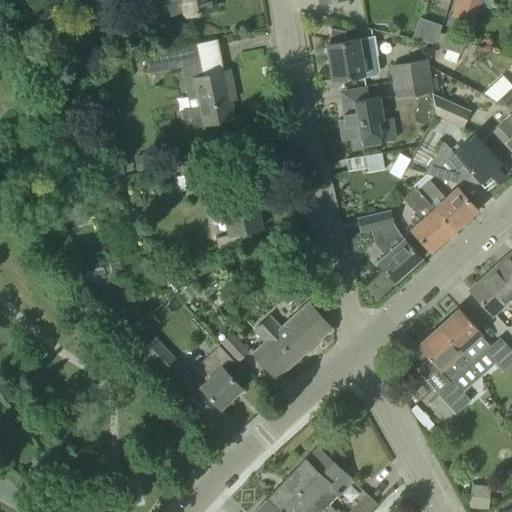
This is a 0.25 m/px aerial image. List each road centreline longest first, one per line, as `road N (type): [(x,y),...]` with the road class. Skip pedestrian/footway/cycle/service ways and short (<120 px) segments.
road 1 (residential): [(357,350),(324,244),(281,0)]
road 2 (residential): [(189,511),(357,350)]
road 3 (residential): [(357,350),(511,208)]
road 4 (residential): [(443,511),(357,350)]
